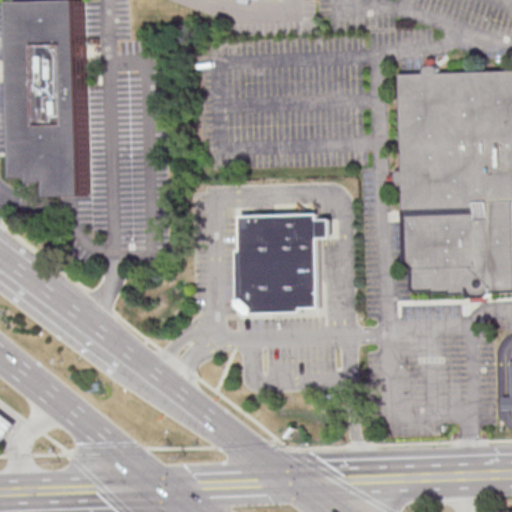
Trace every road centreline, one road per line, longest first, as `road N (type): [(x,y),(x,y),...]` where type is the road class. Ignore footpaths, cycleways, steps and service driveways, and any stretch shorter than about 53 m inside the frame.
road 1 (secondary): [(511,474),(292,482)]
road 2 (primary): [(0,358),(167,489)]
road 3 (primary): [(292,482),(175,391)]
road 4 (secondary): [(292,482),(167,489)]
road 5 (secondary): [(167,489),(44,492)]
